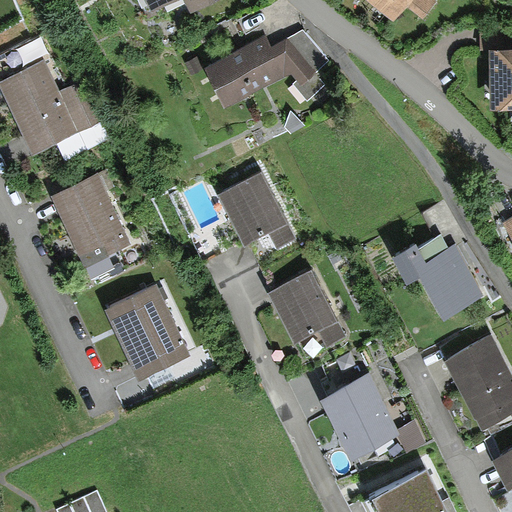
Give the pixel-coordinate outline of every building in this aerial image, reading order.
[(149,0),(153,9),(173,0),(185,0),(192,12),(218,0),(149,0)] [(369,0),(396,21),(407,7),(424,22),(440,3),(436,0),(369,0)] [(267,34),(204,64),(224,105),(293,73),(303,85),(331,62),(305,31),(273,46),(267,34)] [(511,42),(490,43),(491,104),(511,103),(511,42)] [(46,61),(1,81),(33,154),(109,120),(91,81),(61,95),(46,61)] [(264,171),(221,192),(247,244),(269,233),(279,248),(297,239),(264,171)] [(102,174),(55,195),(87,266),(134,245),(102,174)] [(424,213),(436,235),(458,224),(446,202),(424,213)] [(421,277),(445,322),(486,299),(457,246),(451,250),(444,238),(422,249),(419,243),(396,255),(411,282),(421,277)] [(346,334),(313,269),(270,291),(296,342),(319,330),(326,344),(346,334)] [(157,280),(105,303),(139,376),(191,352),(157,280)] [(449,359),(482,427),(511,412),(511,370),(495,336),(449,359)] [(324,397),(352,456),(400,433),(372,374),(324,397)] [(511,446),(493,456),(505,482),(511,479),(511,446)] [(452,511),(431,467),(380,491),(389,511),(452,511)] [(58,508),(59,511),(110,511),(100,489),(58,508)]
